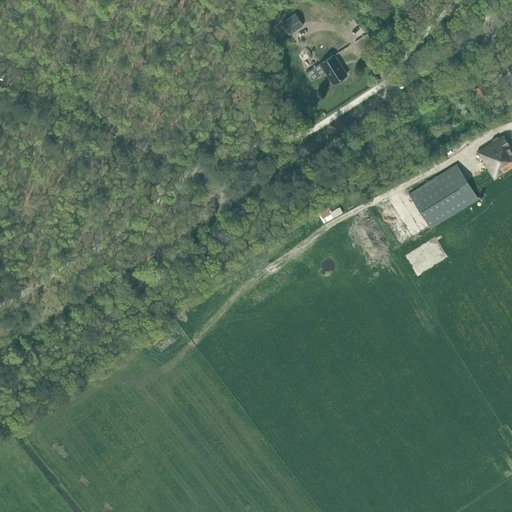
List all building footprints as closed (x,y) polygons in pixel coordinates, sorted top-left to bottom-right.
[(281,22),(289,35),(303,26),(295,13),(281,22)] [(334,55),(320,63),(333,83),(346,75),(334,55)] [(483,83),(473,89),(479,98),(488,93),(483,83)] [(509,144),(503,135),(498,139),(497,137),(492,141),(493,142),(476,153),(493,179),(502,173),(497,166),(507,160),(501,150),(509,144)] [(497,166),(502,173),(511,166),(511,149),(509,144),(501,150),(507,160),(497,166)] [(457,165),(408,195),(430,229),(478,199),(457,165)] [(329,206),(317,212),(324,223),(335,217),(331,211),(329,206)] [(339,207),(331,211),(335,217),(343,212),(339,207)]
